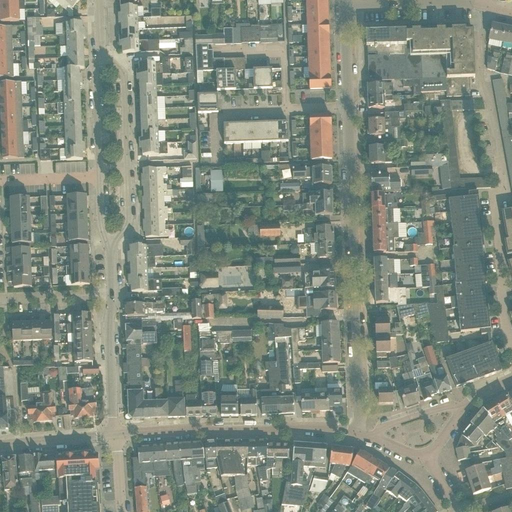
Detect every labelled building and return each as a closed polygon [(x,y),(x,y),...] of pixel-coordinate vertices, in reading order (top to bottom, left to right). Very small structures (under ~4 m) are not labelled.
[(17,0),(0,0),(0,11),(18,10),(17,0)] [(63,0),(59,5),(68,13),(68,17),(73,17),(73,11),(71,10),(79,0),(63,0)] [(327,3),(307,4),(307,14),(327,14),(327,3)] [(142,7),(137,7),(121,7),(121,14),(118,14),(118,19),(137,19),(143,19),(142,7)] [(160,17),(160,9),(151,9),(151,18),(160,17)] [(0,11),(0,22),(19,22),(18,10),(0,11)] [(327,14),(307,14),(308,25),(328,24),(328,20),(328,19),(327,14)] [(28,37),(33,36),(36,36),(35,25),(39,25),(39,19),(27,19),(28,37)] [(143,19),(137,19),(118,19),(119,24),(121,24),(121,31),(138,30),(137,23),(143,23),(143,19)] [(82,23),(66,23),(62,24),(62,35),(66,35),(85,35),(85,30),(82,30),(82,23)] [(328,24),(308,25),(308,36),(328,35),(328,24)] [(277,43),(277,35),(282,35),(282,25),(272,26),(273,43),(277,43)] [(502,43),(505,28),(492,25),(489,40),(502,43)] [(273,43),(272,26),(259,26),(260,44),(273,43)] [(364,29),(363,29),(364,45),(367,45),(367,57),(368,82),(403,81),(419,80),(446,79),(446,92),(446,97),(470,97),(469,78),(475,78),(473,28),(467,29),(467,26),(452,26),(452,30),(444,30),(444,27),(437,27),(419,27),(420,36),(420,37),(413,38),(413,27),(407,28),(381,28),(375,29),(364,29)] [(0,40),(12,40),(12,27),(0,27),(0,40)] [(186,28),(186,33),(179,33),(179,40),(184,40),(192,39),(192,28),(186,28)] [(511,29),(505,28),(502,43),(511,44),(511,29)] [(223,34),(224,45),(232,45),(232,29),(223,30),(223,34)] [(249,44),(248,29),(241,29),(241,44),(249,44)] [(248,29),(249,44),(257,43),(256,29),(248,29)] [(138,30),(121,31),(122,37),(119,37),(119,42),(138,41),(138,30)] [(224,45),(223,34),(212,35),(212,37),(213,37),(213,45),(224,45)] [(85,35),(66,35),(67,47),(83,46),(83,39),(86,39),(85,35)] [(328,35),(308,36),(309,47),(328,46),(328,40),(329,40),(328,40),(328,35)] [(213,37),(212,37),(195,37),(195,46),(213,45),(213,37)] [(192,39),(184,40),(185,48),(180,49),(180,55),(193,55),(192,39)] [(12,40),(0,40),(0,52),(13,52),(12,40)] [(138,41),(119,42),(119,47),(122,47),(122,54),(147,53),(147,41),(138,41)] [(83,57),(83,46),(67,47),(67,58),(83,57)] [(208,52),(208,46),(195,46),(196,72),(214,72),(214,59),(213,59),(212,51),(208,52)] [(328,46),(309,47),(309,58),(329,57),(328,46)] [(493,58),(487,57),(487,70),(494,72),(499,58),(500,52),(494,51),(493,56),(493,58)] [(13,52),(0,52),(0,65),(13,65),(13,52)] [(508,76),(511,55),(511,54),(507,54),(505,59),(504,59),(501,74),(508,76)] [(83,57),(67,58),(68,69),(63,69),(63,70),(84,69),(83,57)] [(329,57),(309,58),(309,68),(329,68),(329,57)] [(224,59),(214,59),(214,72),(224,71),(224,59)] [(161,71),(155,71),(155,63),(139,64),(139,71),(136,71),(137,76),(155,75),(161,75),(161,71)] [(193,64),(183,65),(183,74),(188,74),(193,74),(193,64)] [(13,65),(0,65),(0,78),(14,78),(13,65)] [(329,68),(309,68),(310,79),(330,78),(329,74),(330,74),(330,73),(329,73),(329,68)] [(84,69),(63,70),(63,81),(82,80),(82,75),(79,75),(79,69),(84,69)] [(262,70),(253,70),(253,85),(254,90),(263,90),(262,70)] [(272,90),(272,70),(262,70),(263,90),(272,90)] [(226,91),(226,71),(216,72),(217,92),(226,91)] [(226,91),(231,91),(236,91),(235,71),(226,71),(226,91)] [(155,75),(137,76),(137,81),(139,81),(140,87),(156,87),(155,75)] [(330,90),(330,78),(310,79),(310,90),(330,90)] [(446,79),(419,80),(420,87),(420,93),(422,93),(423,105),(440,104),(440,102),(439,92),(446,92),(446,79)] [(82,80),(63,81),(64,92),(80,92),(80,85),(82,85),(82,80)] [(419,80),(403,81),(403,88),(413,87),(414,97),(418,96),(421,96),(420,93),(420,87),(419,80)] [(0,83),(0,88),(0,96),(21,95),(21,82),(0,83)] [(368,98),(392,97),(392,91),(383,91),(383,85),(367,86),(368,98)] [(156,98),(156,87),(140,87),(140,99),(156,98)] [(80,103),(80,92),(64,92),(64,104),(80,103)] [(0,96),(1,109),(22,108),(21,95),(0,96)] [(218,105),(217,100),(217,95),(197,96),(198,105),(218,105)] [(392,102),(392,97),(368,98),(368,110),(384,109),(384,103),(392,102)] [(156,98),(140,99),(141,110),(157,109),(156,98)] [(457,101),(440,102),(440,104),(452,112),(457,111),(457,101)] [(81,114),(80,103),(64,104),(64,115),(81,114)] [(452,112),(440,104),(441,105),(441,111),(442,116),(442,119),(452,118),(452,112)] [(218,105),(198,105),(198,115),(218,114),(218,105)] [(441,105),(432,105),(432,107),(433,116),(442,116),(441,111),(441,105)] [(432,107),(424,107),(425,116),(433,116),(432,107)] [(22,108),(1,109),(1,121),(22,121),(22,108)] [(157,109),(141,110),(141,121),(157,121),(157,109)] [(370,136),(370,142),(383,142),(384,142),(391,141),(390,128),(399,128),(398,113),(384,113),(384,120),(369,121),(369,136),(370,136)] [(81,126),(81,114),(64,115),(65,126),(81,126)] [(330,116),(323,116),(310,117),(310,128),(330,127),(330,116)] [(22,121),(1,121),(2,134),(23,133),(22,121)] [(157,121),(141,121),(141,133),(158,132),(157,121)] [(269,123),(264,123),(260,124),(260,144),(269,143),(269,123)] [(278,123),(269,123),(269,143),(278,143),(278,123)] [(287,123),(282,123),(278,123),(278,143),(288,143),(287,123)] [(242,124),(237,124),(233,125),(233,145),(242,144),(242,124)] [(251,124),(246,124),(242,124),(242,144),(251,144),(251,124)] [(260,124),(255,124),(251,124),(251,144),(260,144),(260,124)] [(233,125),(228,125),(223,125),(224,145),(233,145),(233,125)] [(82,137),(81,126),(65,126),(65,138),(82,137)] [(331,132),(330,127),(310,128),(311,139),(331,138),(331,132)] [(158,132),(141,133),(142,139),(139,139),(139,144),(158,143),(158,132)] [(2,134),(2,147),(23,146),(23,133),(2,134)] [(82,137),(65,138),(66,149),(85,149),(84,144),(82,144),(82,137)] [(331,149),(331,138),(311,139),(311,150),(331,149)] [(511,146),(511,140),(503,142),(504,148),(511,146)] [(383,142),(370,142),(370,148),(370,164),(383,164),(383,163),(391,163),(390,152),(384,152),(384,142),(383,142)] [(158,143),(139,144),(139,149),(142,149),(142,156),(166,155),(166,143),(158,144),(158,143)] [(184,160),(196,160),(196,143),(188,143),(188,152),(184,152),(184,160)] [(2,147),(3,160),(24,159),(23,146),(2,147)] [(66,149),(60,149),(60,161),(82,160),(82,154),(85,153),(85,149),(66,149)] [(331,149),(311,150),(311,161),(331,160),(331,149)] [(50,150),(45,150),(40,150),(40,162),(50,162),(50,150)] [(447,156),(446,155),(424,156),(424,159),(410,160),(411,168),(428,167),(439,167),(448,166),(447,162),(447,156)] [(448,166),(439,167),(440,175),(449,174),(448,169),(448,166)] [(191,167),(182,168),(182,180),(184,179),(192,179),(191,167)] [(428,175),(428,168),(428,167),(411,168),(411,176),(428,175)] [(141,181),(163,180),(163,175),(166,175),(166,168),(143,169),(143,175),(141,175),(141,181)] [(330,168),(292,169),(293,179),(314,178),(314,185),(331,185),(330,168)] [(222,171),(210,171),(211,193),(223,193),(222,171)] [(459,174),(449,175),(450,190),(460,180),(459,174)] [(371,178),(370,178),(370,185),(371,185),(371,187),(372,188),(372,191),(372,193),(384,193),(400,192),(400,180),(388,180),(388,175),(371,175),(371,178)] [(163,186),(163,180),(141,181),(142,187),(143,187),(144,192),(166,191),(166,185),(163,186)] [(465,180),(460,180),(450,190),(466,190),(465,180)] [(166,191),(144,192),(144,198),(142,198),(142,204),(164,203),(164,198),(172,197),(172,192),(166,192),(166,191)] [(477,192),(432,197),(433,202),(448,201),(454,248),(452,248),(455,284),(454,284),(455,297),(450,298),(451,309),(457,309),(459,333),(480,330),(481,335),(488,335),(490,334),(490,329),(487,329),(482,282),(483,282),(479,246),(481,246),(475,198),(478,197),(477,192)] [(331,194),(302,195),(302,206),(332,205),(331,194)] [(393,195),(372,196),(372,197),(370,197),(370,204),(372,204),(372,211),(393,210),(397,210),(397,204),(394,204),(393,195)] [(67,206),(86,205),(86,196),(67,197),(67,206)] [(197,210),(214,209),(214,196),(197,196),(197,210)] [(10,199),(11,208),(29,208),(29,198),(10,199)] [(164,203),(142,204),(142,210),(144,210),(144,215),(167,214),(167,208),(164,208),(164,203)] [(511,204),(507,206),(508,210),(501,211),(504,223),(507,240),(504,240),(505,248),(507,256),(511,254),(511,260),(507,262),(510,270),(511,275),(511,276),(511,204)] [(86,214),(86,205),(67,206),(68,215),(86,214)] [(332,205),(302,206),(299,206),(299,211),(310,211),(310,216),(332,216),(332,205)] [(11,208),(11,217),(30,216),(29,208),(11,208)] [(393,210),(372,211),(371,212),(371,219),(372,219),(373,225),(393,224),(393,210)] [(86,214),(68,215),(68,224),(87,223),(86,214)] [(167,214),(144,215),(145,220),(143,220),(143,226),(165,225),(164,220),(167,220),(167,214)] [(30,216),(11,217),(11,226),(30,225),(30,226),(33,226),(33,216),(30,216)] [(430,222),(423,223),(424,233),(425,245),(432,245),(431,238),(430,227),(430,222)] [(65,233),(68,233),(87,232),(87,223),(68,224),(65,224),(65,233)] [(393,224),(373,225),(373,226),(371,226),(371,233),(373,233),(373,239),(394,239),(398,238),(398,224),(393,225),(393,224)] [(11,226),(12,235),(30,234),(30,226),(30,225),(11,226)] [(165,225),(143,226),(143,232),(145,232),(145,238),(168,237),(168,231),(165,231),(165,225)] [(280,237),(279,226),(260,226),(260,238),(280,237)] [(307,233),(304,233),(304,244),(310,244),(311,244),(317,244),(333,243),(332,228),(317,229),(307,229),(307,233)] [(88,242),(87,232),(68,233),(69,242),(88,242)] [(424,233),(417,234),(418,246),(425,245),(424,233)] [(12,235),(12,245),(33,244),(33,234),(30,234),(12,235)] [(194,238),(192,238),(181,239),(181,247),(187,246),(187,256),(195,256),(194,238)] [(394,239),(373,239),(373,240),(372,240),(372,248),(373,248),(374,254),(394,253),(394,239)] [(311,244),(310,244),(311,255),(318,255),(318,259),(334,259),(333,252),(335,252),(335,245),(333,245),(333,243),(317,244),(311,244)] [(70,257),(88,256),(88,246),(70,247),(70,257)] [(127,259),(155,258),(154,246),(130,247),(130,253),(127,254),(127,259)] [(13,259),(30,259),(30,249),(13,249),(13,248),(6,248),(6,254),(12,254),(12,258),(13,258),(13,259)] [(89,266),(88,256),(70,257),(71,267),(89,266)] [(265,266),(300,265),(300,256),(274,257),(274,258),(264,259),(265,266)] [(13,258),(12,258),(6,258),(6,263),(13,263),(13,267),(13,269),(31,268),(30,259),(13,259),(13,258)] [(155,269),(155,258),(127,259),(128,263),(130,263),(131,270),(147,269),(155,269)] [(388,261),(374,261),(374,262),(372,262),(373,270),(374,270),(374,276),(389,275),(394,275),(393,260),(388,261)] [(273,275),(300,273),(300,265),(273,266),(273,275)] [(71,267),(66,267),(67,276),(89,276),(89,266),(71,267)] [(428,277),(427,266),(420,266),(422,289),(428,288),(430,288),(435,288),(435,287),(435,277),(428,277)] [(13,267),(7,268),(7,273),(13,273),(13,277),(13,279),(31,278),(31,268),(13,269),(13,267)] [(147,269),(131,270),(131,276),(128,276),(128,281),(147,280),(147,269)] [(218,273),(200,274),(200,289),(208,289),(211,289),(218,289),(218,273)] [(310,274),(304,274),(305,289),(335,288),(334,273),(310,274)] [(389,275),(374,276),(374,277),(373,277),(373,284),(375,284),(375,290),(389,290),(397,289),(397,283),(389,284),(389,275)] [(89,276),(67,276),(67,277),(71,277),(71,286),(89,285),(89,276)] [(293,288),(294,277),(284,276),(283,287),(293,288)] [(13,277),(7,277),(7,282),(13,282),(14,288),(31,288),(31,278),(13,279),(13,277)] [(131,293),(153,292),(152,280),(147,280),(128,281),(128,286),(131,286),(131,293)] [(428,288),(429,295),(436,295),(437,305),(444,305),(442,287),(435,288),(430,288),(428,288)] [(305,296),(296,296),(297,311),(306,310),(321,310),(321,311),(336,310),(335,288),(305,289),(305,296)] [(182,297),(181,289),(162,290),(162,292),(162,298),(182,297)] [(389,290),(375,290),(375,291),(373,291),(374,298),(375,298),(376,305),(390,304),(389,290)] [(201,320),(200,301),(191,301),(192,320),(201,320)] [(156,302),(156,304),(125,305),(125,323),(127,323),(155,322),(148,322),(148,315),(165,314),(164,302),(156,302)] [(426,305),(412,306),(414,315),(416,321),(429,318),(426,305)] [(437,305),(426,305),(429,318),(435,344),(448,342),(444,305),(437,305)] [(205,306),(205,320),(213,319),(212,306),(205,306)] [(414,315),(412,306),(396,306),(399,319),(414,315)] [(258,307),(257,319),(282,319),(282,308),(258,307)] [(73,315),(73,316),(71,316),(70,317),(68,318),(68,321),(69,323),(70,324),(73,324),(91,324),(90,314),(73,315)] [(389,315),(375,315),(376,359),(386,358),(386,353),(390,353),(390,339),(396,339),(395,336),(395,334),(393,334),(390,334),(389,315)] [(41,323),(42,341),(51,340),(51,322),(45,323),(44,316),(39,317),(39,323),(41,323)] [(30,323),(26,323),(25,317),(20,317),(20,324),(22,324),(22,341),(32,341),(31,323),(30,323)] [(39,323),(35,323),(35,317),(30,317),(30,323),(31,323),(32,341),(42,341),(41,323),(39,323)] [(20,324),(16,324),(16,318),(10,318),(11,324),(12,324),(13,342),(22,341),(22,324),(20,324)] [(182,321),(173,321),(174,330),(183,330),(182,321)] [(126,326),(126,333),(134,333),(134,335),(142,335),(142,333),(156,333),(155,322),(127,323),(128,326),(126,326)] [(91,324),(73,324),(68,325),(68,334),(73,334),(91,334),(91,324)] [(322,338),(339,338),(338,324),(321,325),(322,338)] [(216,332),(209,333),(208,325),(198,325),(200,362),(200,377),(212,377),(212,383),(218,383),(218,362),(217,362),(216,345),(216,332)] [(283,325),(273,325),(274,333),(274,339),(291,337),(290,330),(283,328),(283,325)] [(299,343),(298,329),(290,330),(291,337),(292,353),(298,353),(298,344),(299,343)] [(251,331),(232,332),(233,343),(251,342),(251,331)] [(233,343),(232,332),(216,332),(216,345),(232,344),(232,343),(233,343)] [(128,342),(128,346),(141,346),(156,345),(156,335),(142,335),(134,335),(134,333),(126,333),(126,342),(128,342)] [(92,343),(91,334),(73,334),(74,344),(92,343)] [(339,351),(339,338),(322,338),(322,351),(339,351)] [(92,343),(74,344),(74,353),(92,353),(92,343)] [(488,345),(446,360),(456,388),(455,386),(460,384),(461,386),(473,382),(472,379),(483,376),(484,378),(496,374),(495,371),(500,369),(501,372),(501,371),(491,344),(488,345)] [(142,383),(141,346),(128,346),(122,347),(122,350),(126,350),(127,364),(123,364),(123,374),(127,374),(128,385),(128,386),(124,386),(124,390),(128,390),(129,414),(132,413),(132,419),(143,419),(142,403),(144,403),(144,383),(142,383)] [(430,348),(424,350),(429,367),(430,367),(435,365),(435,366),(436,365),(430,348)] [(285,349),(275,350),(276,363),(278,379),(279,415),(294,414),(293,394),(285,395),(285,387),(288,386),(285,349)] [(339,351),(322,351),(323,364),(340,364),(339,351)] [(92,353),(74,353),(75,368),(78,368),(83,368),(87,367),(86,363),(92,363),(92,353)] [(396,358),(388,359),(389,362),(390,369),(390,370),(398,368),(396,358)] [(430,396),(436,394),(424,358),(417,360),(422,376),(415,379),(418,387),(417,387),(418,389),(420,388),(424,402),(431,399),(430,396)] [(266,372),(268,371),(269,391),(261,392),(262,416),(279,415),(278,379),(276,363),(265,364),(266,372)] [(306,364),(299,365),(293,365),(294,385),(300,384),(299,370),(306,370),(306,364)] [(435,365),(430,367),(438,393),(438,395),(443,393),(450,391),(450,390),(445,375),(442,368),(436,370),(435,366),(435,365)] [(66,368),(58,369),(59,382),(67,382),(66,375),(78,374),(78,368),(75,368),(66,368)] [(405,390),(400,391),(404,408),(419,403),(418,397),(415,388),(414,381),(413,380),(412,372),(405,374),(401,375),(404,384),(405,390)] [(175,381),(175,401),(167,401),(167,402),(168,418),(184,418),(184,401),(182,401),(182,391),(185,391),(185,381),(175,381)] [(40,394),(28,395),(27,384),(20,385),(21,402),(29,401),(29,409),(28,409),(29,416),(30,416),(30,420),(33,420),(33,424),(43,423),(40,394)] [(387,384),(375,384),(375,390),(378,390),(379,404),(393,404),(392,389),(387,389),(387,384)] [(240,417),(256,416),(255,385),(248,385),(249,397),(251,397),(251,399),(240,400),(240,417)] [(85,390),(81,390),(81,397),(85,397),(86,400),(82,400),(83,419),(93,418),(92,414),(95,414),(95,409),(96,409),(95,402),(94,402),(92,389),(85,390)] [(70,404),(69,405),(70,412),(71,412),(71,416),(74,416),(74,419),(83,419),(82,400),(81,397),(81,390),(69,391),(70,397),(69,397),(70,404)] [(327,392),(327,395),(328,412),(333,411),(333,408),(341,408),(341,392),(327,392)] [(51,393),(45,394),(40,394),(43,423),(52,422),(51,418),(54,418),(54,413),(55,413),(54,406),(53,406),(52,399),(51,393)] [(221,417),(238,417),(237,393),(221,393),(221,417)] [(201,417),(217,417),(216,395),(201,396),(201,402),(201,417)] [(315,412),(314,395),(301,396),(302,413),(315,412)] [(327,395),(314,395),(315,412),(328,412),(327,395)] [(201,417),(201,402),(197,402),(197,396),(193,396),(185,396),(186,418),(201,417)] [(511,406),(506,396),(504,397),(496,402),(505,417),(509,414),(511,419),(511,406)] [(155,402),(144,403),(142,403),(143,419),(155,419),(155,402)] [(167,402),(155,402),(155,419),(168,418),(167,402)] [(496,402),(483,410),(492,424),(508,442),(509,441),(511,438),(511,436),(509,433),(510,432),(503,421),(506,419),(505,417),(496,402)] [(482,411),(470,424),(483,436),(485,438),(490,432),(493,432),(495,433),(495,434),(494,435),(497,438),(497,439),(495,441),(497,443),(496,444),(505,453),(506,459),(511,458),(511,446),(509,441),(508,442),(492,424),(483,410),(482,411)] [(456,447),(457,449),(455,449),(457,456),(469,453),(468,448),(470,447),(472,445),(474,446),(483,436),(470,424),(461,435),(462,436),(460,437),(456,447)] [(247,459),(247,441),(216,442),(216,459),(217,459),(220,477),(234,478),(236,494),(238,502),(241,511),(254,508),(250,498),(247,488),(246,477),(245,477),(241,459),(247,459)] [(247,459),(247,465),(250,465),(250,467),(256,467),(257,466),(260,466),(260,459),(256,460),(255,441),(247,441),(247,459)] [(267,441),(255,441),(256,460),(260,459),(266,460),(267,445),(267,441)] [(216,442),(214,442),(204,443),(207,473),(210,473),(209,469),(216,469),(215,462),(214,459),(216,459),(216,442)] [(488,450),(497,449),(490,442),(485,448),(488,450)] [(202,443),(190,444),(193,476),(195,483),(200,482),(199,471),(204,470),(202,443)] [(193,476),(190,444),(179,445),(180,461),(182,461),(184,479),(185,488),(186,488),(187,495),(196,494),(196,487),(195,483),(193,476)] [(180,461),(179,445),(165,446),(167,462),(173,461),(174,475),(181,474),(180,461)] [(266,468),(260,469),(257,470),(260,483),(267,481),(266,471),(272,469),(274,469),(275,466),(276,464),(276,453),(273,453),(273,445),(267,445),(266,460),(266,468)] [(276,464),(281,464),(281,459),(289,459),(289,445),(273,445),(273,453),(276,453),(276,464)] [(312,466),(313,446),(294,445),(291,484),(286,484),(282,506),(303,507),(309,487),(306,487),(308,474),(303,474),(303,467),(315,468),(315,466),(312,466)] [(165,446),(152,447),(153,463),(155,472),(169,471),(167,462),(165,446)] [(326,447),(313,446),(312,466),(315,466),(315,468),(325,469),(326,447)] [(148,511),(147,488),(146,483),(146,480),(142,480),(142,473),(155,472),(153,463),(152,447),(137,448),(138,459),(132,459),(136,511),(148,511)] [(340,466),(342,449),(332,448),(329,464),(336,465),(331,474),(335,476),(340,466)] [(340,466),(335,476),(339,478),(345,466),(349,467),(352,460),(353,450),(342,449),(340,466)] [(360,451),(344,479),(352,484),(356,479),(365,484),(367,481),(368,482),(371,477),(372,478),(381,463),(360,451)] [(67,511),(57,511),(57,505),(54,506),(41,506),(41,511),(100,511),(97,481),(99,481),(97,456),(91,457),(91,453),(62,455),(63,458),(57,459),(59,502),(67,502),(67,511)] [(470,459),(469,453),(457,456),(458,461),(470,459)] [(47,480),(56,480),(54,456),(42,457),(42,455),(33,456),(34,466),(35,473),(46,472),(47,480)] [(27,474),(33,474),(31,456),(17,458),(20,488),(32,487),(31,479),(28,480),(27,474)] [(15,458),(1,459),(4,492),(10,492),(10,490),(18,489),(15,458)] [(495,470),(491,471),(492,477),(502,473),(502,472),(501,466),(500,460),(493,461),(495,470)] [(367,481),(365,484),(363,488),(368,491),(371,487),(373,488),(377,481),(380,483),(389,469),(381,463),(372,478),(371,477),(368,482),(367,481)] [(486,478),(486,479),(492,477),(491,471),(485,473),(482,466),(467,471),(467,470),(461,472),(463,478),(467,476),(469,483),(486,478)] [(389,469),(380,483),(365,507),(372,511),(376,507),(386,492),(385,491),(398,473),(389,469)] [(398,473),(385,491),(386,492),(396,499),(398,497),(409,481),(408,480),(398,473)] [(511,482),(511,476),(503,478),(504,484),(511,482)] [(320,494),(325,490),(328,479),(314,477),(309,492),(320,494)] [(469,483),(465,484),(467,489),(471,488),(473,495),(473,496),(496,488),(494,483),(488,485),(486,479),(486,478),(469,483)] [(409,481),(398,497),(406,503),(421,492),(415,486),(409,481)] [(421,492),(406,503),(402,506),(401,509),(399,511),(404,511),(412,506),(415,510),(428,501),(421,492)] [(30,511),(38,511),(36,494),(29,495),(30,511)] [(167,495),(160,497),(162,507),(170,505),(167,495)] [(258,511),(254,511),(263,511),(263,506),(262,499),(256,499),(258,511)] [(321,499),(317,504),(322,508),(326,503),(321,499)] [(415,510),(411,511),(436,511),(429,502),(428,501),(415,510)] [(220,511),(231,511),(228,503),(218,507),(220,511)]
